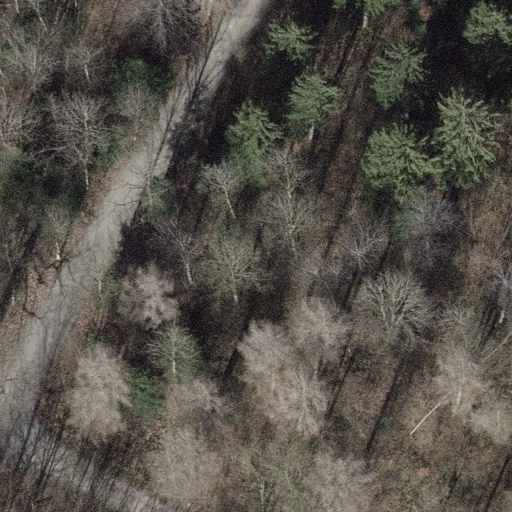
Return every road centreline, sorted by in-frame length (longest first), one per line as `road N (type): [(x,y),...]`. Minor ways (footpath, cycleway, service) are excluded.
road 1 (track): [(266,0),(0,398)]
road 2 (track): [(0,439),(153,511)]
